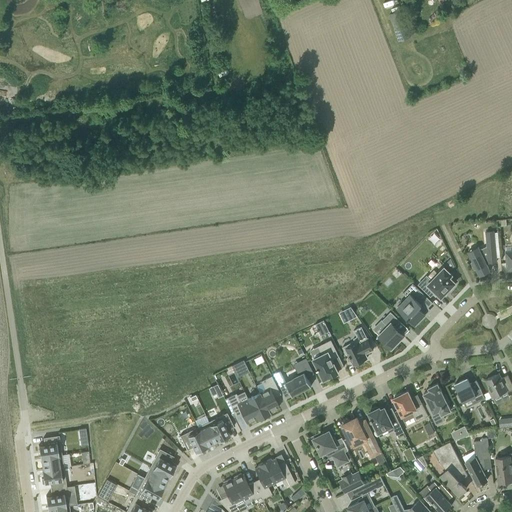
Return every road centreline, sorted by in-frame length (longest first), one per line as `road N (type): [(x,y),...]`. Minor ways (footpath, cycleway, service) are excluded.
road 1 (residential): [(288,426),(431,354)]
road 2 (residential): [(169,511),(193,474),(288,426)]
